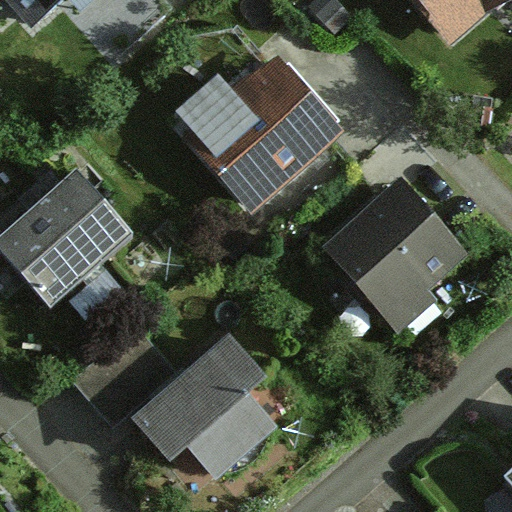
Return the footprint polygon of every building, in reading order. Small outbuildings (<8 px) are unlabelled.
[(57,0),(13,0),(32,21),(57,0)] [(495,0),(418,0),(452,38),(495,0)] [(250,52),(166,123),(244,214),(328,143),(250,52)] [(123,242),(60,169),(0,220),(0,271),(37,315),(123,242)] [(455,264),(400,200),(334,256),(399,332),(431,304),(421,293),(455,264)] [(150,324),(92,370),(125,411),(183,365),(150,324)] [(209,349),(121,421),(153,459),(165,446),(205,482),(251,445),(217,404),(239,385),(209,349)] [(511,462),(491,478),(511,505),(511,462)]
